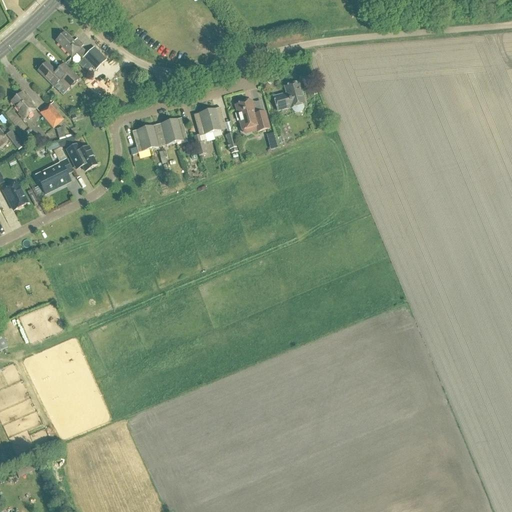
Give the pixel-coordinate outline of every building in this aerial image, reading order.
[(87,55),(82,50),(84,49),(77,42),(74,45),(65,36),(57,44),(72,60),(76,56),(82,61),(83,60),(96,73),(107,62),(94,49),(87,55)] [(47,66),(38,74),(55,90),(59,86),(62,88),(64,86),(69,91),(79,80),(65,67),(59,72),(56,75),(47,66)] [(304,110),(304,109),(306,109),(303,101),(304,101),(303,94),(301,94),(299,87),(285,91),(287,98),(274,101),(278,115),(291,112),(291,113),(292,112),(293,113),(294,114),(295,114),(297,115),(298,115),(300,114),(301,114),(301,113),(302,113),(303,112),(304,110)] [(24,124),(37,113),(23,96),(12,105),(19,113),(17,115),(24,124)] [(227,113),(223,102),(218,104),(222,115),(227,113)] [(53,103),(39,115),(50,127),(46,129),(49,133),(52,130),(53,131),(63,122),(55,112),(59,109),(53,103)] [(258,136),(270,133),(266,116),(256,119),(254,112),(251,113),(249,106),(247,107),(246,105),(241,106),(240,108),(236,110),(238,118),(236,118),(238,125),(240,125),(242,134),(256,130),(258,136)] [(99,112),(91,114),(93,124),(102,121),(100,116),(99,112)] [(207,116),(213,137),(227,134),(221,112),(207,116)] [(194,119),(198,137),(199,137),(200,141),(213,137),(207,116),(194,119)] [(170,126),(176,148),(188,144),(182,123),(170,126)] [(170,126),(157,129),(163,151),(176,148),(170,126)] [(63,129),(56,131),(59,141),(65,139),(63,129)] [(157,129),(145,133),(151,155),(163,151),(157,129)] [(11,132),(6,136),(18,152),(23,148),(11,132)] [(138,158),(151,155),(145,133),(132,136),(138,158)] [(233,135),(225,138),(229,152),(230,152),(231,156),(238,154),(233,135)] [(276,142),(274,135),(266,137),(268,144),(276,142)] [(55,149),(62,163),(66,161),(58,144),(46,148),(46,151),(55,149)] [(203,144),(195,146),(198,158),(206,156),(203,144)] [(77,173),(83,170),(85,175),(97,169),(92,161),(94,160),(89,151),(81,155),(78,149),(67,154),(77,173)] [(70,186),(67,178),(72,176),(66,164),(60,167),(60,168),(36,180),(45,198),(70,186)] [(3,194),(14,214),(28,207),(17,187),(3,194)] [(0,353),(1,353),(9,349),(0,330),(0,353)] [(7,488),(15,501),(25,495),(17,482),(7,488)]
